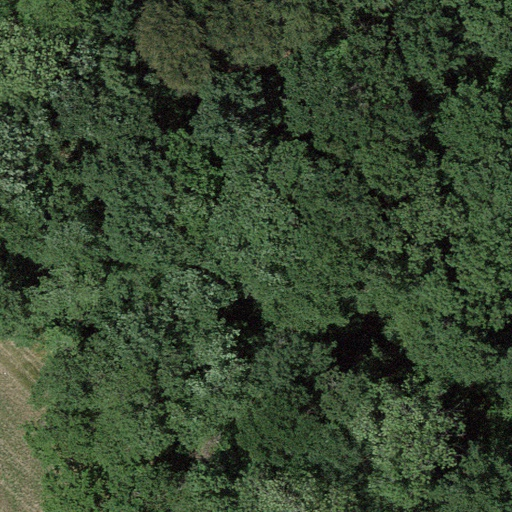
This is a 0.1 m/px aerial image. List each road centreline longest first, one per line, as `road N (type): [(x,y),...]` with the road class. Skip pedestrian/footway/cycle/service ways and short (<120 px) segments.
road 1 (track): [(0,194),(432,0)]
road 2 (track): [(0,333),(181,511)]
